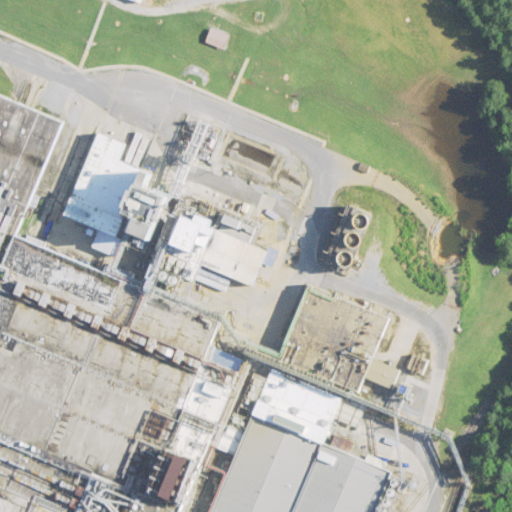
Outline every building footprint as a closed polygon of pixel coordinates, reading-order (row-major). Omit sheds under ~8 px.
[(224,49),(229,36),(211,30),(206,43),(224,49)] [(0,285),(23,231),(71,117),(0,86),(0,285)] [(64,217),(137,243),(135,250),(152,256),(142,284),(181,297),(186,285),(194,288),(200,268),(254,287),(262,262),(267,264),(271,252),(252,245),(260,220),(180,192),(177,199),(148,189),(153,173),(120,161),(126,142),(94,131),(64,217)] [(337,235),(326,259),(347,268),(361,237),(345,230),(342,237),(337,235)] [(0,511),(0,285),(23,231),(225,321),(165,451),(206,464),(186,511),(0,511)] [(408,368),(423,375),(430,361),(415,354),(408,368)] [(256,414),(216,511),(297,511),(325,442),(256,414)] [(325,442),(297,511),(376,511),(393,470),(325,442)]
